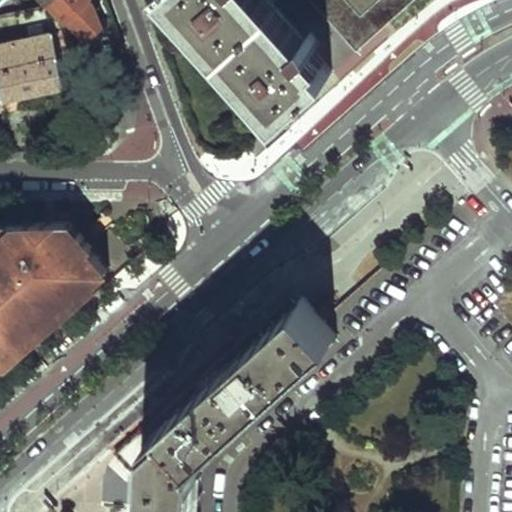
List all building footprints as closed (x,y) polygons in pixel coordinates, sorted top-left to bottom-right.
[(53,0),(51,3),(91,43),(108,26),(93,1),(92,0),(53,0)] [(182,0),(281,113),(333,68),(338,63),(387,20),(410,0),(182,0)] [(0,75),(6,96),(6,98),(67,83),(55,28),(0,40),(0,75)] [(13,123),(70,109),(66,93),(9,107),(13,123)] [(40,125),(10,124),(10,131),(15,150),(40,150),(40,125)] [(0,300),(0,304),(6,311),(6,329),(0,329),(0,352),(11,352),(105,265),(65,220),(54,220),(54,231),(37,231),(37,220),(0,220),(0,300)] [(54,220),(37,220),(37,231),(54,231),(54,220)] [(201,511),(202,498),(203,461),(228,439),(291,381),(337,340),(303,299),(269,329),(241,354),(236,348),(115,457),(113,496),(112,511),(201,511)]
